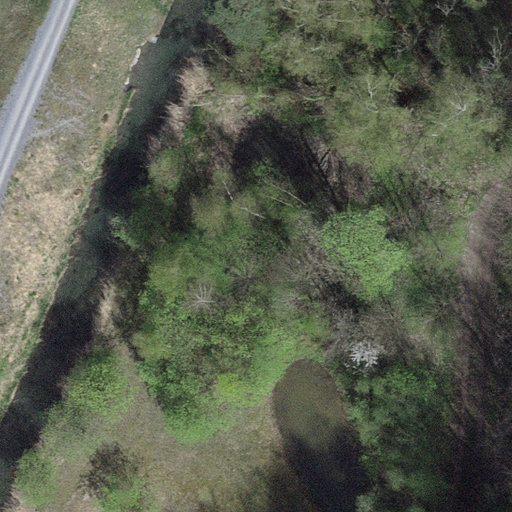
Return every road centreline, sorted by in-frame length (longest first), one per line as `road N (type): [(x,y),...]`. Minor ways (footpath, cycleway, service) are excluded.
road 1 (track): [(511,151),(494,213),(455,511)]
road 2 (track): [(0,165),(67,0)]
